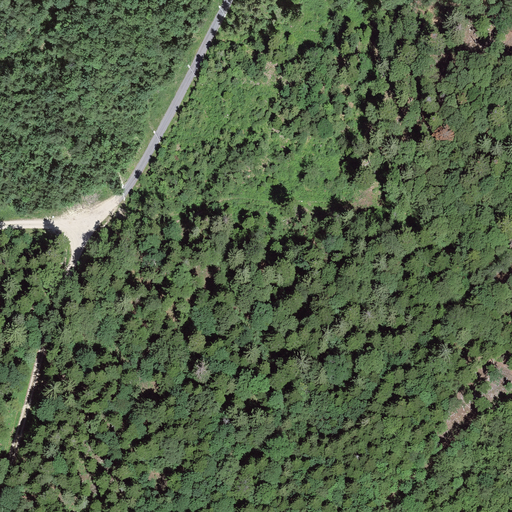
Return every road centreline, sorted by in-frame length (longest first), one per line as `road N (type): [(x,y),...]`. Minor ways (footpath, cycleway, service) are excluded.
road 1 (track): [(0,490),(53,312),(94,222)]
road 2 (track): [(94,222),(129,185),(228,0)]
road 3 (track): [(511,395),(374,511)]
